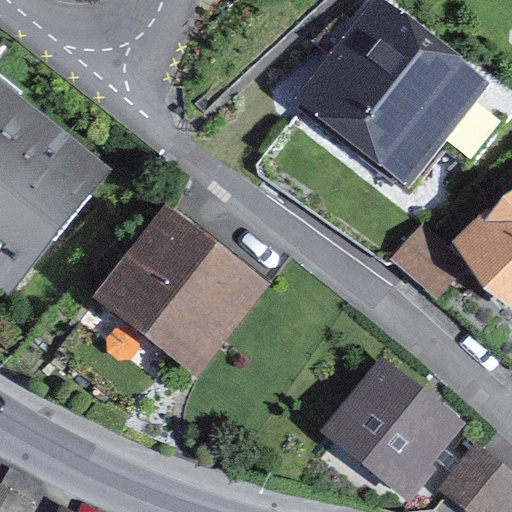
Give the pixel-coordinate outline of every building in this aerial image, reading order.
[(410,184),(492,80),(389,0),(369,0),(296,94),(410,184)] [(117,169),(0,77),(0,282),(18,296),(117,169)] [(511,250),(511,182),(478,214),(511,250)] [(101,302),(92,314),(120,335),(129,323),(201,376),(271,281),(163,202),(93,296),(101,302)] [(437,298),(468,264),(424,224),(393,257),(437,298)] [(434,463),(466,422),(383,356),(324,430),(412,500),(438,466),(434,463)] [(508,511),(511,508),(511,470),(477,442),(440,487),(471,511),(508,511)] [(0,504),(10,488),(0,481),(0,504)]
